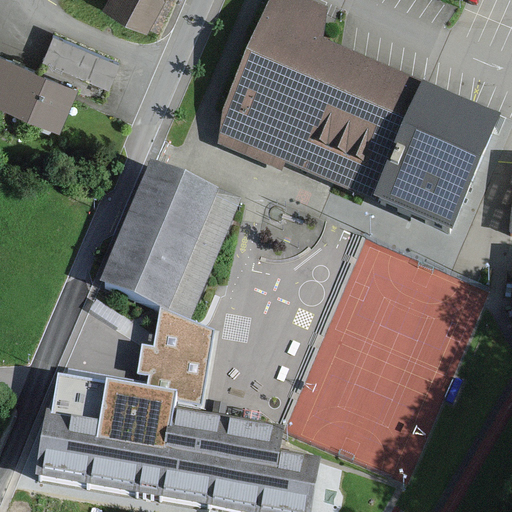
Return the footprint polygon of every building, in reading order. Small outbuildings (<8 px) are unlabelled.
[(106,0),(99,15),(156,42),(176,0),(106,0)] [(328,8),(307,0),(271,0),(211,144),(283,174),(287,164),(453,233),(503,116),(324,42),(328,8)] [(106,108),(123,70),(54,40),(37,79),(0,62),(0,110),(59,136),(77,95),(106,108)] [(238,211),(157,179),(110,298),(191,329),(238,211)] [(156,434),(49,418),(40,475),(279,511),(306,511),(315,456),(282,451),(286,428),(160,408),(156,434)]
